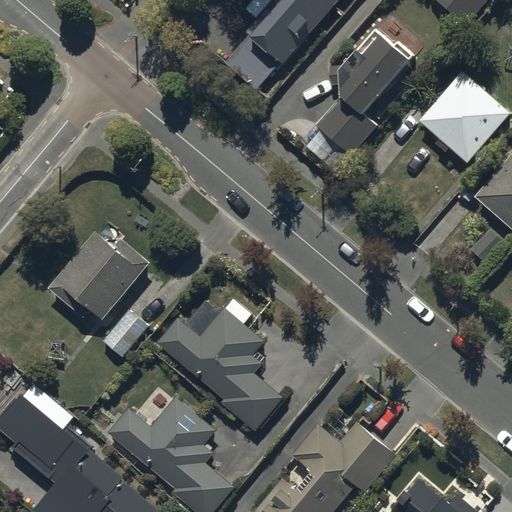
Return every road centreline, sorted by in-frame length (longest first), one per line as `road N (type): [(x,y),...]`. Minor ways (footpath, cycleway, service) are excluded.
road 1 (residential): [(107,75),(511,415)]
road 2 (residential): [(107,75),(0,202)]
